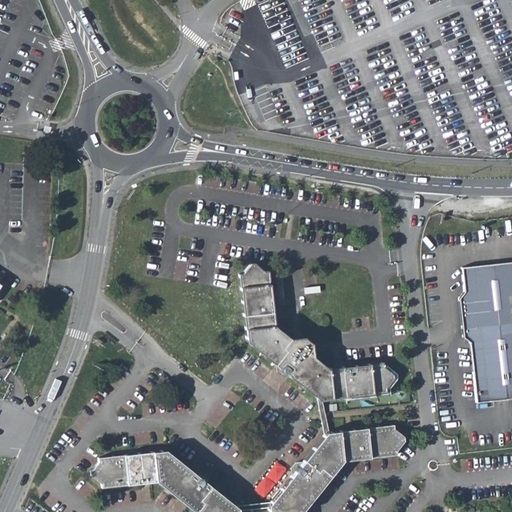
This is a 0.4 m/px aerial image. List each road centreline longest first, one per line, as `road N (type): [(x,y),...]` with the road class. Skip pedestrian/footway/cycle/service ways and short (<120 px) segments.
road 1 (secondary): [(100,221),(78,336),(5,511)]
road 2 (tertiary): [(225,154),(415,185),(511,187)]
